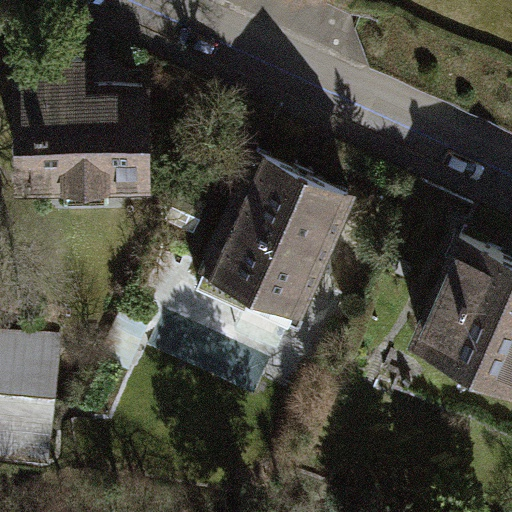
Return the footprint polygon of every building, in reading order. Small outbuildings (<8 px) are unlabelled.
[(135,170),(134,80),(73,81),(73,51),(14,52),(16,171),(55,170),(55,188),(95,187),(95,171),(135,170)] [(293,292),(342,180),(250,140),(192,273),(239,294),(248,272),(293,292)] [(199,199),(169,186),(156,216),(185,229),(199,199)] [(511,250),(462,228),(419,324),(511,365),(511,250)] [(236,329),(276,343),(287,309),(248,296),(236,329)] [(140,315),(112,304),(105,321),(134,332),(140,315)] [(0,326),(0,388),(44,394),(51,332),(0,326)] [(0,449),(37,454),(44,394),(0,388),(0,449)]
